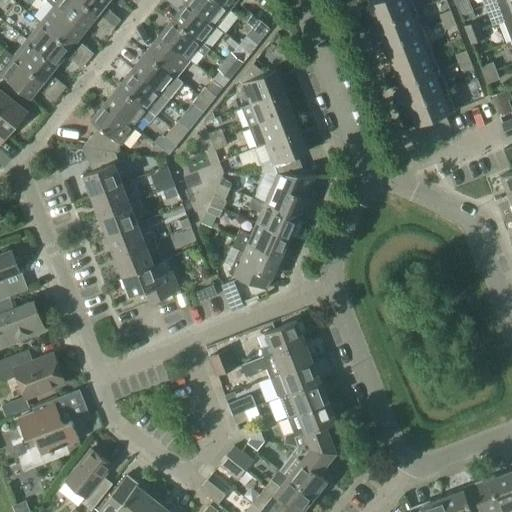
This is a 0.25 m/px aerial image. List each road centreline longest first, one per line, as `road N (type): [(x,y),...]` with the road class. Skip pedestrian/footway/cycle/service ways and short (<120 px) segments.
road 1 (residential): [(98,380),(16,168),(152,0)]
road 2 (residential): [(98,380),(115,422),(190,484),(226,442),(188,344)]
road 3 (residential): [(511,318),(475,222),(370,177)]
road 4 (residential): [(331,285),(407,465)]
road 5 (residential): [(304,0),(370,177)]
road 6 (residential): [(188,344),(331,285)]
